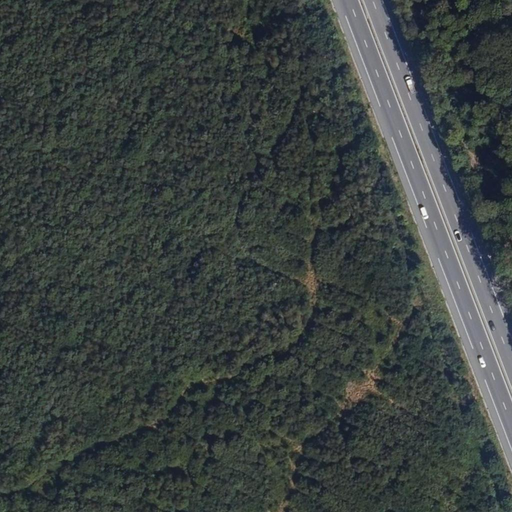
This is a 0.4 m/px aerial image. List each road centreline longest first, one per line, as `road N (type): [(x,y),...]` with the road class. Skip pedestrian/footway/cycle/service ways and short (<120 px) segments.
road 1 (motorway): [(349,0),(511,426)]
road 2 (motorway): [(511,364),(372,0)]
